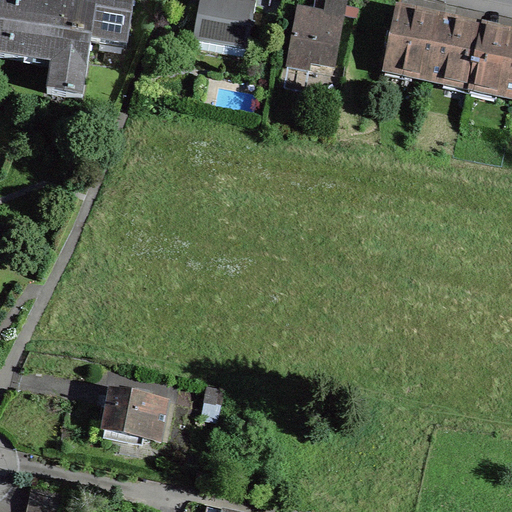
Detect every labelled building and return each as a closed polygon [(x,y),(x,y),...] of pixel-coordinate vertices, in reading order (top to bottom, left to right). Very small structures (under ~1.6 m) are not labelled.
[(82,99),(91,42),(100,44),(101,36),(125,40),(124,47),(126,47),(133,0),(62,0),(62,7),(18,0),(0,0),(0,57),(24,62),(25,54),(53,58),(47,93),(82,99)] [(226,0),(200,0),(193,41),(195,41),(193,49),(244,59),(246,51),(247,51),(251,31),(254,31),(255,26),(252,26),(256,5),(234,1),(234,0),(226,0)] [(334,65),(346,2),(335,0),(319,0),(318,6),(316,6),(314,16),(298,13),(290,57),(334,65)] [(470,88),(470,90),(471,90),(483,30),(442,22),(397,12),(384,72),(387,72),(387,71),(412,76),(411,78),(445,85),(446,83),(470,88)] [(511,36),(483,30),(471,90),(472,91),(472,89),(497,94),(496,96),(511,99),(511,36)] [(94,422),(91,439),(121,445),(123,435),(160,443),(168,403),(111,392),(105,421),(104,424),(94,422)] [(59,511),(62,497),(33,490),(28,511),(59,511)]
